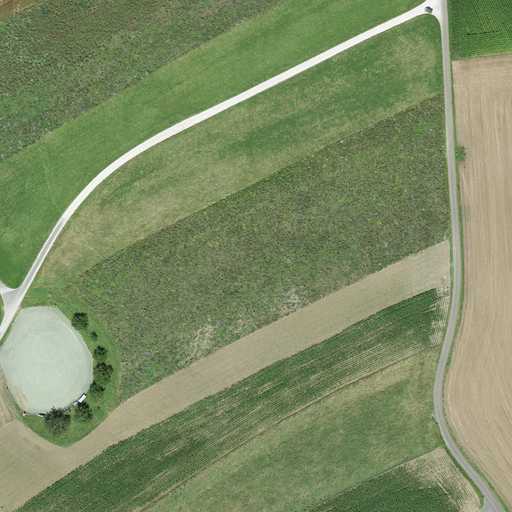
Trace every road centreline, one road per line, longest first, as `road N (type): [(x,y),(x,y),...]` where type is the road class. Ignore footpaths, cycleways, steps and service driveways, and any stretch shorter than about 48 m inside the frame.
road 1 (track): [(442,2),(134,151),(81,196),(0,333)]
road 2 (track): [(497,511),(440,423),(438,377),(456,258),(442,2)]
